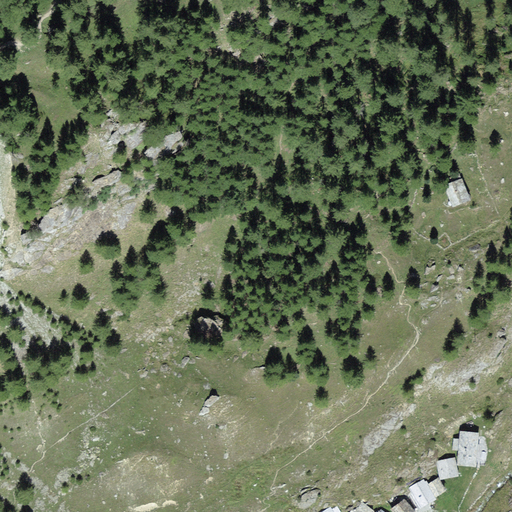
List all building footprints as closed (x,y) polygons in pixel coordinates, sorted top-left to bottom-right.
[(468,199),(460,180),(446,186),(454,205),(468,199)] [(478,433),(461,432),(460,440),(454,439),(453,449),(460,450),(458,464),(475,466),(477,448),(478,433)] [(454,458),(438,461),(441,478),(449,477),(457,475),(454,458)] [(438,479),(429,484),(436,496),(438,494),(445,491),(438,479)] [(434,499),(423,480),(410,488),(421,506),(428,503),(434,499)] [(414,511),(404,500),(393,509),(395,511),(414,511)] [(373,511),(362,503),(354,511),(383,511),(381,510),(379,511),(373,511)]
